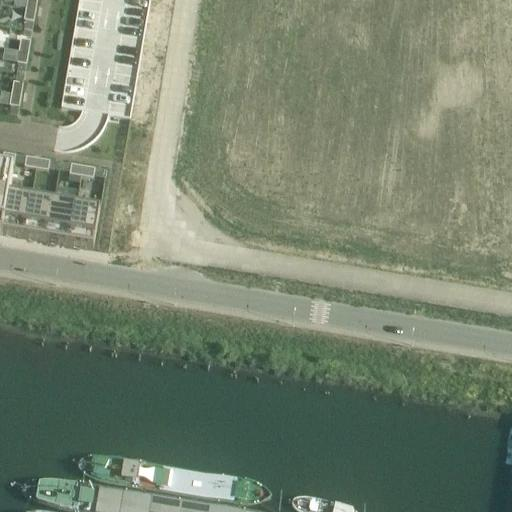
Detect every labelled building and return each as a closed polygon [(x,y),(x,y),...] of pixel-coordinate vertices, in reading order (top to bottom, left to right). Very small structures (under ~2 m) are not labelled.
[(27,0),(25,12),(35,14),(37,2),(27,0)] [(79,0),(61,111),(96,117),(130,122),(150,0),(79,0)] [(25,12),(23,23),(33,25),(35,14),(25,12)] [(20,43),(18,54),(28,56),(30,44),(20,43)] [(18,54),(16,66),(26,68),(28,56),(18,54)] [(13,85),(11,97),(21,99),(23,87),(13,85)] [(11,97),(10,109),(19,111),(21,99),(11,97)] [(2,165),(2,166),(13,168),(13,167),(15,159),(5,157),(3,157),(2,165)] [(24,169),(36,172),(36,171),(37,162),(26,160),(24,169)] [(36,171),(36,172),(48,174),(48,173),(49,165),(37,162),(36,171)] [(71,168),(69,178),(81,180),(82,170),(71,168)] [(84,169),(82,178),(94,180),(96,171),(84,169)] [(0,175),(0,237),(2,237),(9,195),(12,177),(0,175)] [(9,195),(2,237),(25,241),(32,199),(9,195)] [(32,199),(25,241),(48,245),(55,203),(32,199)] [(55,203),(48,245),(70,249),(78,206),(55,203)] [(78,207),(71,249),(93,253),(100,211),(78,207)] [(204,511),(0,476),(0,511),(204,511)]
